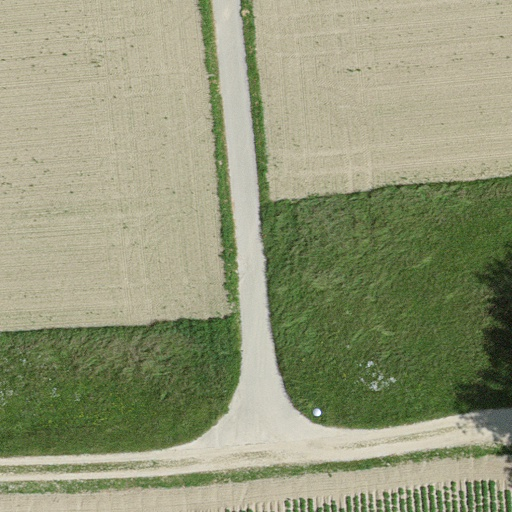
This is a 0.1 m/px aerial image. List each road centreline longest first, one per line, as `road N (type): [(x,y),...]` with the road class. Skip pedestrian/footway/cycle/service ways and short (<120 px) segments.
road 1 (track): [(511,424),(415,441),(0,468)]
road 2 (track): [(227,0),(269,450)]
